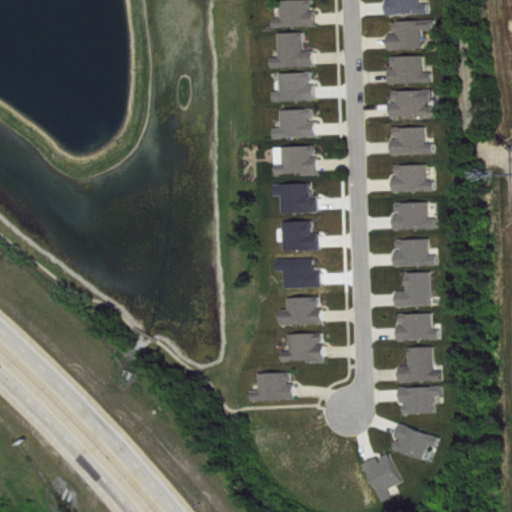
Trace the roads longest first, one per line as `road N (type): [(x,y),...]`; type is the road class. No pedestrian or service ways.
road 1 (residential): [(345,0),(364,383),(350,411)]
road 2 (motorway): [(180,511),(142,461),(0,323)]
road 3 (motorway): [(0,365),(144,511)]
